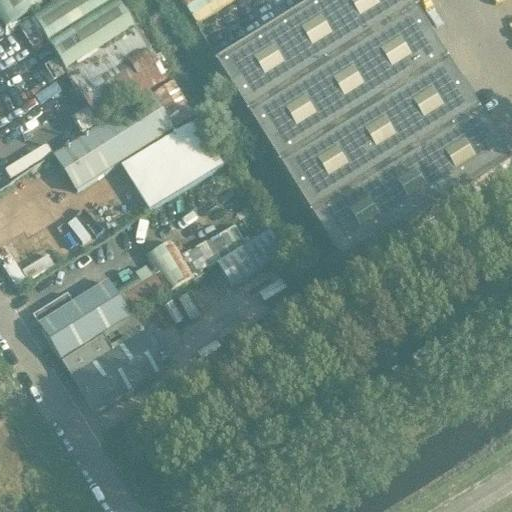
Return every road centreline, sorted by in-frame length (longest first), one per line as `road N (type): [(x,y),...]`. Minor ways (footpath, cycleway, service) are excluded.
road 1 (unclassified): [(196,511),(511,313)]
road 2 (unclassified): [(119,511),(0,321)]
